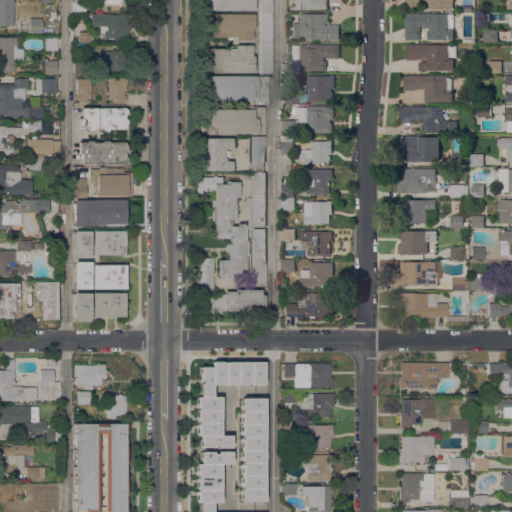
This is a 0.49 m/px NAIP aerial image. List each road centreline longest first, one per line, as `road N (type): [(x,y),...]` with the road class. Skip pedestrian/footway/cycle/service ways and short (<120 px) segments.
road 1 (residential): [(364,511),(370,0)]
road 2 (residential): [(511,338),(0,337)]
road 3 (tertiary): [(162,259),(163,0)]
